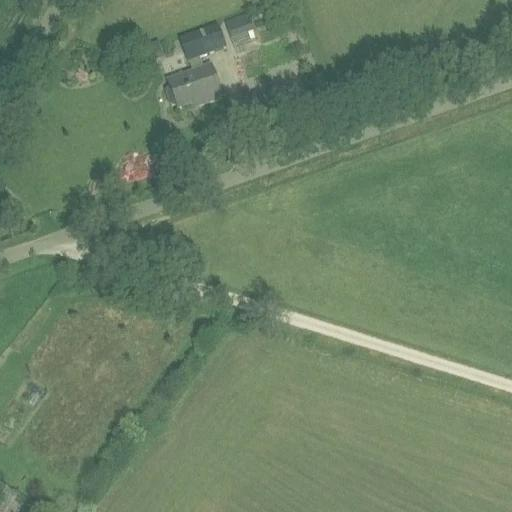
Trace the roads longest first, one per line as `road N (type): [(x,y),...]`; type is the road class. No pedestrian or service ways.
road 1 (unclassified): [(0,264),(511,85)]
road 2 (track): [(511,391),(43,250)]
